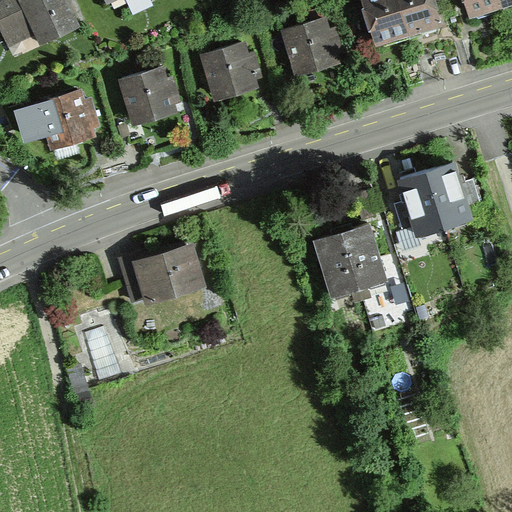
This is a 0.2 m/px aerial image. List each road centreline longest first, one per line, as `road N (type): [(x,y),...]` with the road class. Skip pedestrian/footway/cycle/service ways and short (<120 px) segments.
road 1 (tertiary): [(50,238),(511,86)]
road 2 (track): [(85,511),(32,245)]
